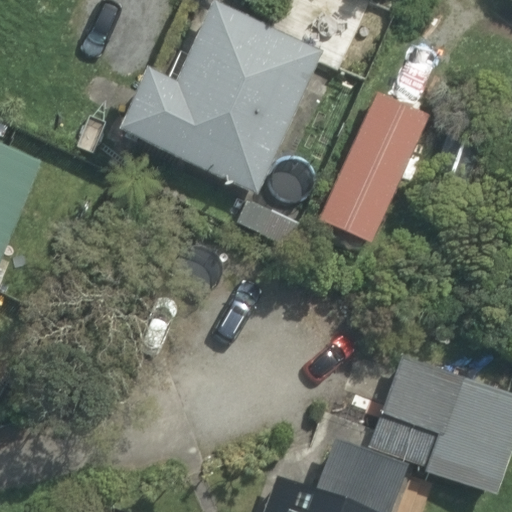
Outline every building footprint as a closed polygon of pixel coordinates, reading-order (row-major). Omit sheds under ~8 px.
[(314,0),(290,0),(273,42),(195,8),(162,84),(120,66),(92,132),(248,200),(310,58),(356,80),(376,28),(314,0)] [(431,95),(372,67),(299,219),(358,247),(431,95)] [(0,238),(31,166),(0,152),(0,238)] [(505,407),(377,360),(345,448),(472,495),(505,407)] [(252,511),(373,511),(388,470),(280,433),(252,511)]
